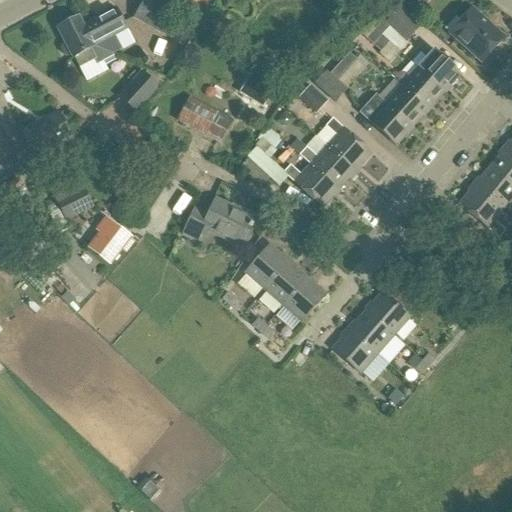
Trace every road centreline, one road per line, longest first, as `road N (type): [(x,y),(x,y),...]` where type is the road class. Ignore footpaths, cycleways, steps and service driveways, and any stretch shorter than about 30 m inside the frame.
road 1 (residential): [(378,247),(194,163),(181,174),(0,44)]
road 2 (residential): [(378,247),(511,79)]
road 3 (unknown): [(0,115),(44,221),(89,283)]
